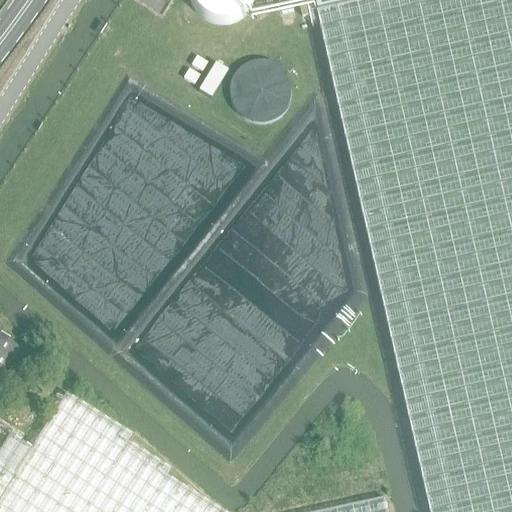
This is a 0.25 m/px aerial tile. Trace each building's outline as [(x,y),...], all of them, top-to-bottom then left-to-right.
[(278,0),(283,15),(294,12),(291,0),(278,0)] [(311,0),(298,0),(304,19),(316,16),(311,0)] [(319,0),(323,16),(393,0),(319,0)] [(511,511),(511,0),(393,0),(323,16),(433,511),(511,511)] [(0,376),(16,351),(13,350),(0,341),(0,376)]
